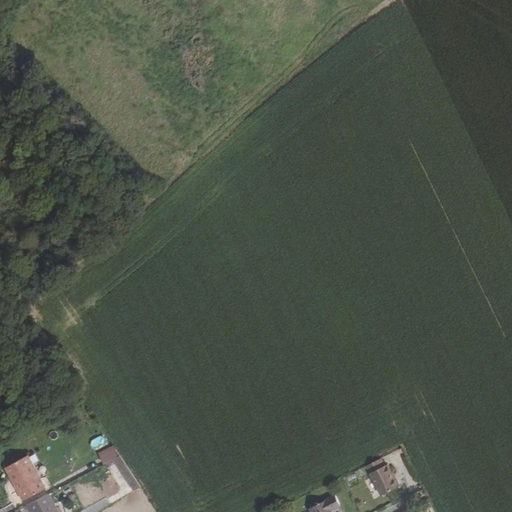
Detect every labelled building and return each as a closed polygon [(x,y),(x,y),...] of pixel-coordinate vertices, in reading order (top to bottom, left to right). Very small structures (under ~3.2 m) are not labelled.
[(121,455),(114,445),(100,453),(106,463),(114,459),(121,455)] [(6,467),(24,500),(46,488),(28,455),(6,467)] [(141,486),(121,455),(114,459),(116,463),(134,491),(141,486)] [(381,458),(367,465),(382,495),(399,486),(388,464),(385,465),(381,458)] [(106,463),(105,464),(108,470),(113,467),(112,465),(116,463),(114,459),(106,463)] [(110,495),(121,488),(110,472),(99,479),(110,495)] [(58,511),(49,494),(27,506),(30,511),(31,511),(32,511),(31,511),(58,511)] [(335,495),(310,509),(311,511),(331,511),(341,505),(335,495)]
